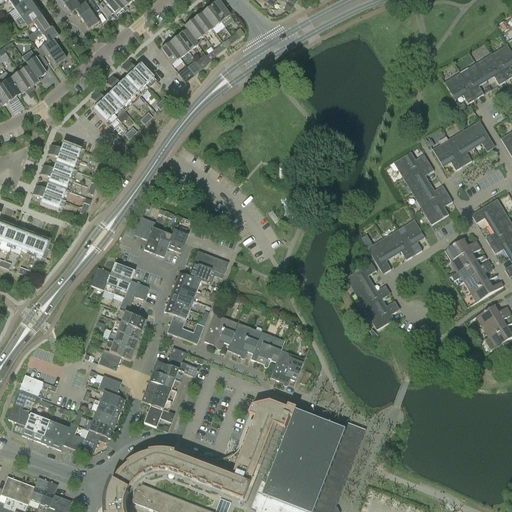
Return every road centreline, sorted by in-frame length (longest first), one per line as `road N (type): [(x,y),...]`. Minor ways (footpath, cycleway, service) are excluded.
road 1 (tertiary): [(0,370),(188,116),(274,49)]
road 2 (residential): [(416,316),(391,285),(393,274),(471,226)]
road 3 (residential): [(149,335),(272,387)]
